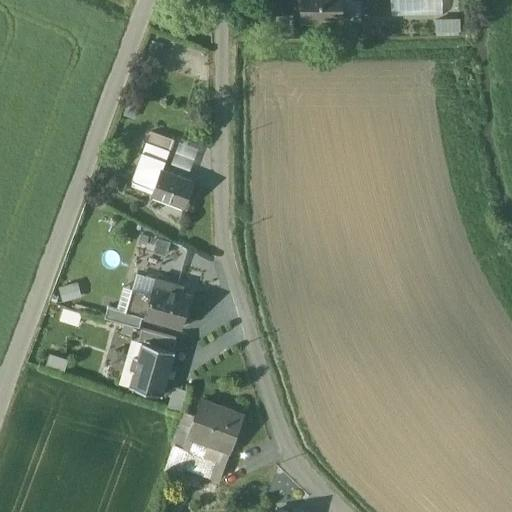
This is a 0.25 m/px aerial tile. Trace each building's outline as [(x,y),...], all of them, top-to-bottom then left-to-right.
[(302,0),(303,21),(341,20),(340,0),(302,0)] [(444,0),(392,0),(392,16),(445,15),(444,0)] [(437,17),(437,31),(461,32),(461,18),(437,17)] [(173,139),(152,131),(148,142),(169,150),(173,139)] [(148,142),(146,142),(142,154),(165,162),(169,150),(148,142)] [(165,162),(142,154),(132,181),(153,189),(161,170),(162,171),(165,162)] [(162,171),(161,170),(153,189),(152,193),(184,205),(193,183),(162,171)] [(178,285),(155,278),(155,279),(136,274),(132,289),(151,294),(144,316),(182,327),(191,295),(176,291),(178,285)] [(132,289),(131,289),(125,311),(144,316),(151,294),(132,289)] [(176,338),(142,328),(138,342),(142,343),(142,341),(173,350),(176,338)] [(173,350),(142,341),(142,343),(138,356),(134,355),(130,370),(133,371),(129,385),(162,395),(175,351),(173,350)] [(182,408),(186,388),(173,386),(169,405),(182,408)] [(242,416),(201,400),(195,416),(188,435),(189,435),(190,433),(208,439),(207,441),(229,450),(230,450),(242,416)] [(208,439),(190,433),(189,435),(188,435),(195,416),(182,412),(170,445),(173,446),(166,469),(176,473),(176,472),(183,468),(184,468),(185,466),(192,469),(193,468),(215,477),(219,479),(220,476),(219,476),(223,465),(224,465),(229,450),(207,441),(208,439)]
